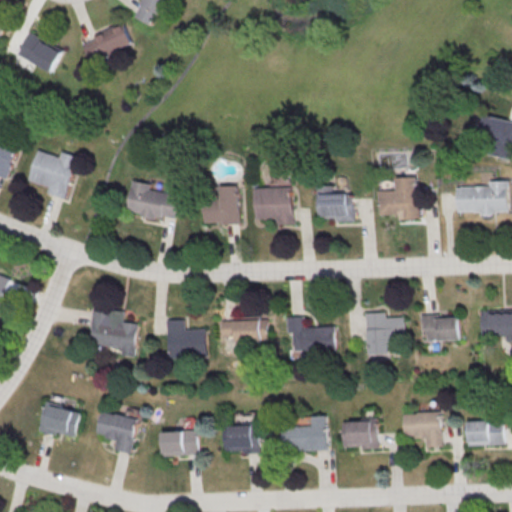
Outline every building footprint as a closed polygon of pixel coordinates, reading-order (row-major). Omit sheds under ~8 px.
[(145,0),(138,17),(154,23),(158,13),(163,15),(168,0),(145,0)] [(85,43),(92,61),(135,43),(126,21),(96,33),(98,38),(85,43)] [(65,49),(29,32),(18,54),(54,71),(65,49)] [(511,119),(489,114),(482,140),(493,143),(490,152),(511,158),(511,119)] [(40,150),(62,158),(63,152),(80,158),(66,200),(48,194),(50,187),(30,180),(40,150)] [(183,194),(154,190),(155,183),(136,180),(131,212),(179,219),(183,194)] [(460,188),(509,187),(510,212),(460,213),(460,188)] [(258,192),(294,189),(296,215),(260,217),(258,192)] [(321,194),(357,191),(359,217),(323,219),(321,194)] [(384,193),(420,191),(422,216),(386,219),(384,193)] [(206,201),(241,198),(243,224),(207,227),(206,201)] [(133,357),(137,323),(123,321),(125,312),(93,308),(89,343),(120,346),(119,355),(133,357)] [(479,312),(511,309),(511,335),(480,337),(479,312)] [(420,315),(456,312),(458,338),(422,341),(420,315)] [(365,317),(401,314),(403,340),(367,343),(365,317)] [(229,318),(264,315),(266,341),(230,343),(229,318)] [(290,324),(326,322),(328,347),(292,350),(290,324)] [(168,332),(204,329),(206,355),(170,357),(168,332)] [(39,431),(56,435),(56,432),(74,436),(80,410),(46,402),(39,431)] [(96,434),(116,439),(113,450),(130,454),(138,418),(102,409),(96,434)] [(402,414),(438,411),(440,437),(404,439),(402,414)] [(464,421),(500,418),(502,444),(466,447),(464,421)] [(341,421),(377,419),(379,444),(343,447),(341,421)] [(289,426),(324,423),(326,449),(290,451),(289,426)] [(224,427),(260,424),(262,450),(226,452),(224,427)] [(161,431),(197,429),(199,454),(163,457),(161,431)]
